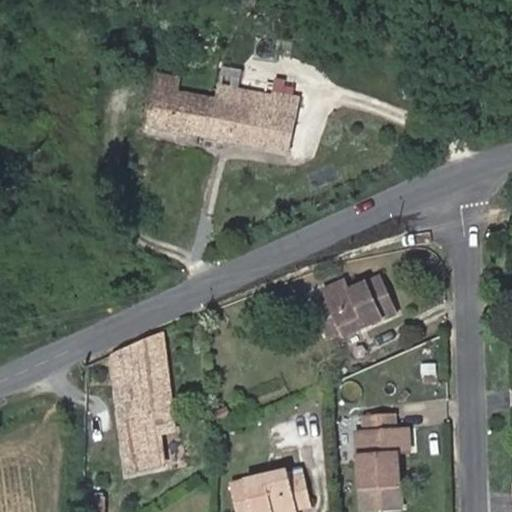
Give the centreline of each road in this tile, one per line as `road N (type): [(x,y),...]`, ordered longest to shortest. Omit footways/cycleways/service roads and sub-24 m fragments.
road 1 (tertiary): [(0,383),(456,182)]
road 2 (residential): [(482,511),(468,207),(456,182)]
